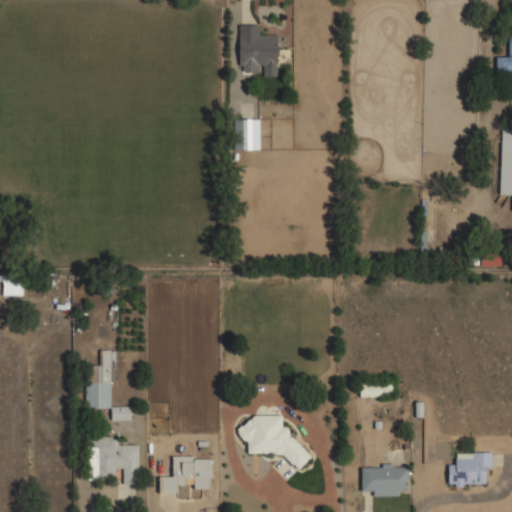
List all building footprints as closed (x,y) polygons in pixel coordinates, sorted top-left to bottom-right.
[(259,33),(259,23),(239,23),(239,73),(278,73),(279,34),(259,33)] [(511,30),(510,30),(510,56),(497,56),(497,72),(511,72),(511,30)] [(242,149),(260,149),(260,119),(242,119),(242,149)] [(511,136),(511,128),(501,128),(501,194),(511,194),(511,136)] [(5,285),(4,293),(15,294),(16,287),(5,285)] [(85,408),(111,408),(111,419),(132,419),(132,405),(111,404),(112,349),(101,349),(101,365),(86,365),(85,408)] [(393,396),(393,382),(360,382),(360,396),(393,396)] [(244,456),(306,457),(306,445),(290,445),(290,427),(283,427),(283,418),(245,417),(244,456)] [(122,484),(139,484),(139,445),(119,445),(119,435),(88,435),(87,476),(122,477),(122,484)] [(491,451),(472,450),(472,458),(448,458),(448,484),(491,484),(491,451)] [(213,456),(173,455),(172,476),(160,475),(160,494),(191,495),(191,488),(212,488),(213,456)] [(408,464),(361,464),(361,495),(408,495),(408,464)]
